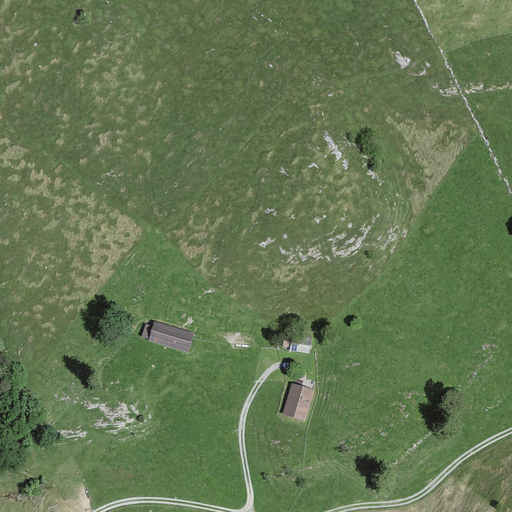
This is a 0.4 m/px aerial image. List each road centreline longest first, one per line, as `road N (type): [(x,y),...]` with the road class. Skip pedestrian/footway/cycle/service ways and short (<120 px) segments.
road 1 (track): [(511,430),(408,501),(335,511)]
road 2 (track): [(248,511),(244,411),(255,387),(281,364)]
road 3 (track): [(235,511),(168,500),(96,511)]
